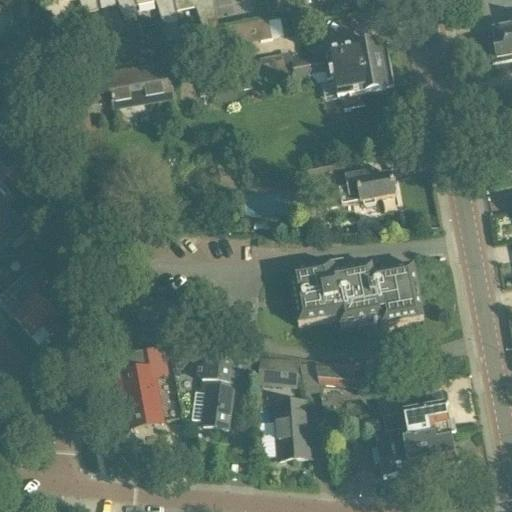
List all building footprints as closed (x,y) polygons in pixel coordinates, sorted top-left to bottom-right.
[(0,0),(0,44),(15,31),(9,0),(0,0)] [(78,0),(84,16),(98,13),(95,0),(78,0)] [(95,0),(98,13),(96,2),(106,0),(116,0),(124,22),(138,19),(134,0),(95,0)] [(134,0),(138,19),(136,8),(155,4),(164,28),(178,25),(172,0),(134,0)] [(172,0),(178,25),(177,14),(196,10),(204,34),(219,31),(212,0),(172,0)] [(491,33),(485,34),(490,60),(511,55),(511,3),(487,8),(491,33)] [(219,31),(204,34),(208,53),(238,48),(238,46),(270,40),(267,24),(235,31),(235,33),(227,35),(226,30),(219,31)] [(130,41),(142,39),(140,28),(127,30),(130,41)] [(290,59),(262,65),(266,86),(325,75),(327,84),(334,83),(338,102),(341,101),(344,114),(365,110),(363,98),(385,93),(385,92),(395,90),(387,46),(377,48),(376,46),(325,55),(326,60),(306,63),(305,57),(290,59)] [(107,73),(83,77),(86,98),(110,94),(113,112),(172,102),(166,68),(107,78),(107,73)] [(0,132),(19,116),(17,114),(29,104),(2,73),(0,75),(0,132)] [(310,136),(283,139),(285,155),(312,153),(310,136)] [(269,172),(286,169),(280,137),(263,139),(269,172)] [(72,143),(75,164),(95,161),(91,140),(72,143)] [(344,167),(319,172),(323,196),(341,192),(347,191),(349,200),(359,198),(361,207),(397,200),(393,178),(375,182),(374,176),(346,181),(344,167)] [(41,212),(25,225),(33,235),(49,222),(41,212)] [(0,235),(5,241),(19,229),(11,219),(8,223),(0,214),(0,235)] [(39,257),(24,270),(33,281),(43,272),(48,268),(39,257)] [(330,268),(288,276),(298,329),(338,322),(340,330),(380,322),(382,330),(423,322),(413,268),(373,276),(371,268),(353,272),(345,266),(330,269),(330,268)] [(25,310),(14,320),(32,340),(34,338),(40,344),(59,327),(53,321),(56,319),(45,307),(53,300),(43,289),(51,281),(43,272),(33,281),(31,283),(39,292),(23,307),(25,310)] [(147,371),(121,376),(130,426),(161,420),(154,380),(166,377),(162,352),(144,355),(147,371)] [(195,396),(191,424),(203,426),(202,430),(228,433),(231,412),(227,411),(230,388),(233,388),(235,379),(248,381),(251,361),(231,358),(230,365),(205,361),(203,371),(199,371),(197,379),(202,380),(202,384),(200,396),(195,396)] [(261,365),(259,385),(295,389),(297,369),(261,365)] [(360,373),(315,368),(318,388),(358,392),(360,373)] [(387,437),(376,440),(378,451),(450,438),(455,437),(454,427),(448,428),(445,410),(448,406),(447,399),(443,395),(427,398),(430,412),(404,416),(407,432),(386,436),(387,437)] [(276,426),(257,427),(263,460),(278,460),(279,464),(311,463),(308,421),(305,421),(304,407),(275,408),(276,426)] [(450,438),(378,451),(381,467),(383,482),(425,474),(426,483),(443,480),(441,471),(456,468),(460,464),(459,455),(453,453),(450,438)]
